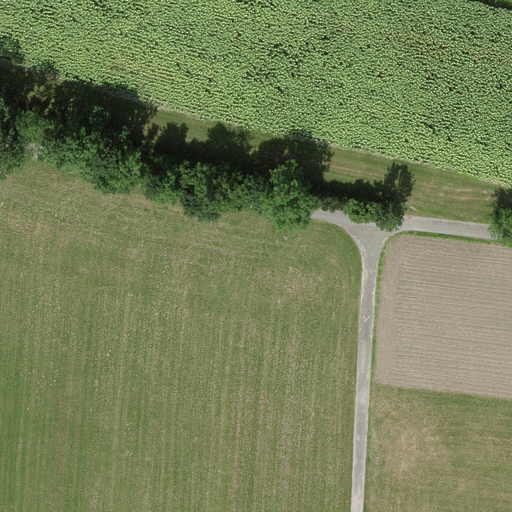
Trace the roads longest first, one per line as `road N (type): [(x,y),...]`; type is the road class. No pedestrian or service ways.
road 1 (track): [(0,141),(230,198),(511,238)]
road 2 (track): [(374,223),(358,511)]
